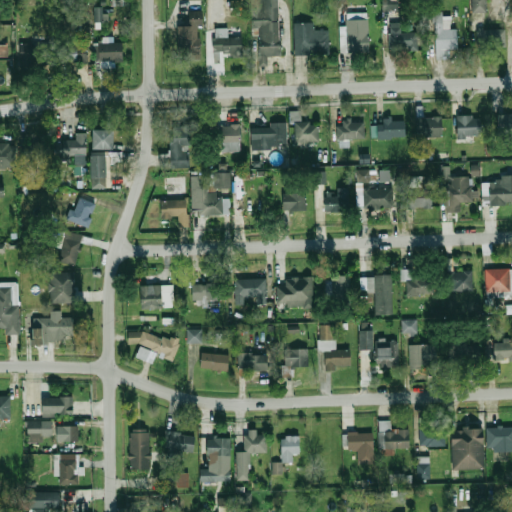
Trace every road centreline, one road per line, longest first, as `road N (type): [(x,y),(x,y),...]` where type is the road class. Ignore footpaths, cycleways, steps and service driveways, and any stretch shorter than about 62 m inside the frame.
road 1 (residential): [(113,511),(113,271),(152,133),(150,0)]
road 2 (residential): [(0,366),(112,372),(219,405),(511,394)]
road 3 (residential): [(0,108),(152,93),(511,80)]
road 4 (residential): [(117,251),(511,238)]
